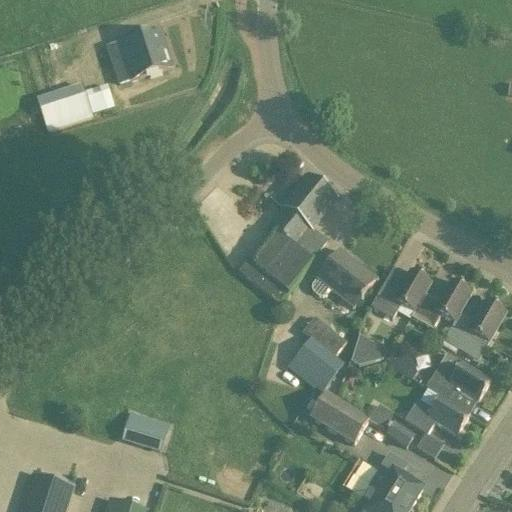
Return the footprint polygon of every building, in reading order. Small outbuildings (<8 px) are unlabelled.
[(168,73),(154,33),(125,43),(139,83),(168,73)] [(81,88),(35,102),(36,104),(26,107),(33,129),(44,125),(47,136),(92,121),(81,88)] [(336,202),(308,180),(267,230),(276,238),(253,266),(249,263),(238,276),(277,307),(327,246),(311,233),(336,202)] [(340,255),(318,283),(312,290),(311,291),(311,292),(312,294),(315,298),(318,300),(320,301),(322,301),(324,300),(325,300),(331,293),(353,311),(375,284),(340,255)] [(413,317),(424,298),(431,286),(410,274),(397,296),(383,288),(370,311),(391,323),(400,309),(413,317)] [(440,319),(453,327),(459,318),(472,296),(450,284),(437,306),(424,298),(413,317),(410,321),(432,333),(440,319)] [(477,365),(488,347),(506,316),(485,304),(472,326),(459,318),(453,327),(438,353),(452,361),(456,353),(477,365)] [(310,344),(322,354),(333,362),(345,347),(314,321),(301,337),(310,344)] [(358,343),(351,365),(359,370),(370,350),(358,343)] [(344,371),(333,362),(322,354),(310,344),(297,360),(330,387),(344,371)] [(425,391),(440,400),(448,405),(456,392),(478,406),(490,386),(460,367),(453,379),(438,370),(425,391)] [(309,422),(353,450),(368,425),(369,424),(324,396),(309,422)] [(440,400),(432,413),(417,404),(404,425),(426,439),(434,426),(456,440),(468,420),(447,407),(448,405),(440,400)] [(369,424),(368,425),(383,434),(393,418),(378,409),(369,424)] [(131,417),(123,444),(161,456),(170,429),(131,417)] [(385,439),(406,454),(415,441),(394,427),(385,439)] [(405,468),(386,457),(367,489),(376,495),(365,511),(411,511),(423,493),(399,479),(405,468)] [(66,511),(73,492),(33,479),(22,511),(66,511)]
